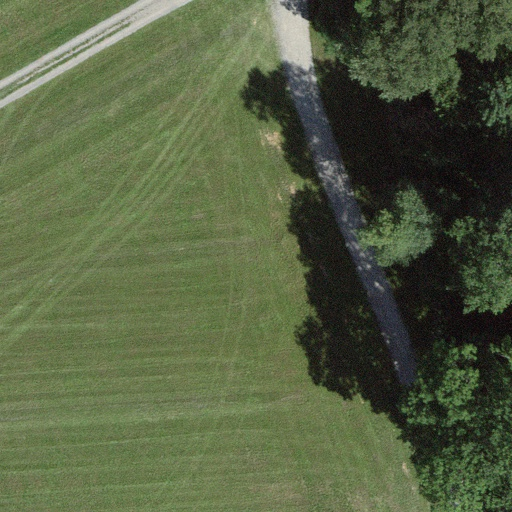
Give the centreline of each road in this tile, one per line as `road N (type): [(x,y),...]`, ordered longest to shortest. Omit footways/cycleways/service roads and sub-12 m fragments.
road 1 (track): [(476,511),(385,303),(308,95),(297,0)]
road 2 (track): [(177,0),(0,102)]
